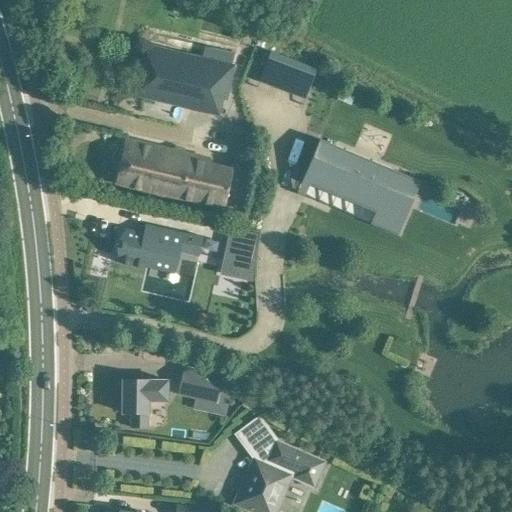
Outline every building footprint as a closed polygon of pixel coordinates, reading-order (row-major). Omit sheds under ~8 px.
[(147,45),(135,97),(217,116),(217,114),(221,99),(224,100),(236,55),(204,47),(204,50),(202,58),(180,53),(147,45)] [(317,73),(270,54),(259,80),(307,98),(317,73)] [(190,151),(145,143),(125,139),(115,183),(135,188),(225,204),(232,164),(189,157),(190,151)] [(358,205),(374,212),(380,215),(385,202),(394,206),(403,185),(394,181),(398,172),(319,139),(318,141),(324,144),(310,179),(360,200),(358,205)] [(120,248),(117,262),(150,269),(151,263),(169,267),(174,249),(179,250),(199,255),(203,237),(183,233),(145,224),(143,232),(125,228),(122,241),(121,241),(119,248),(120,248)] [(182,368),(176,395),(216,404),(220,385),(205,382),(207,373),(200,371),(182,368)] [(148,380),(142,380),(122,380),(122,413),(130,413),(130,427),(147,427),(147,413),(148,400),(166,401),(167,381),(163,381),(148,381),(148,380)] [(233,435),(251,459),(231,507),(243,511),(276,511),(289,480),(313,490),(324,461),(277,441),(258,417),(233,435)]
